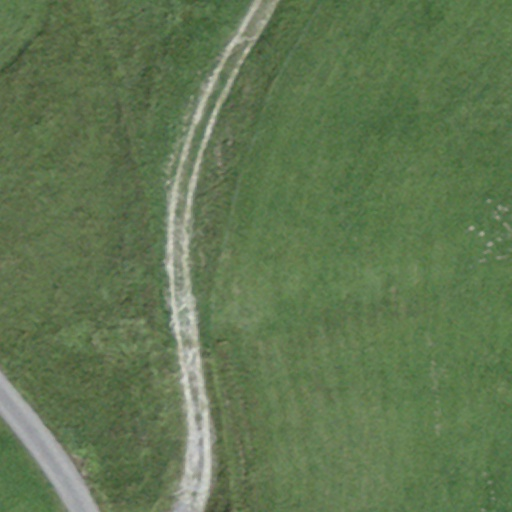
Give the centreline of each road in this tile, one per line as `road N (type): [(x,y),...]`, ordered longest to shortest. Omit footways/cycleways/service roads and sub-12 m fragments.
road 1 (track): [(263,0),(204,113),(180,192),(178,270),(200,451),(191,511)]
road 2 (track): [(83,511),(0,396)]
